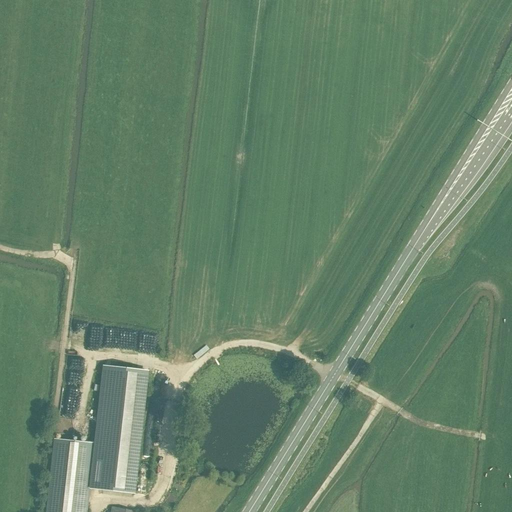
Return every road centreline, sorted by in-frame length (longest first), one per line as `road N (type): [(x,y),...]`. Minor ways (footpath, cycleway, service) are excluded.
road 1 (primary): [(249,511),(435,213)]
road 2 (track): [(187,376),(138,358),(63,347),(67,262),(0,247)]
road 3 (track): [(307,511),(384,402),(356,385)]
road 4 (primary): [(511,83),(435,213)]
road 5 (primary): [(435,213),(511,110)]
